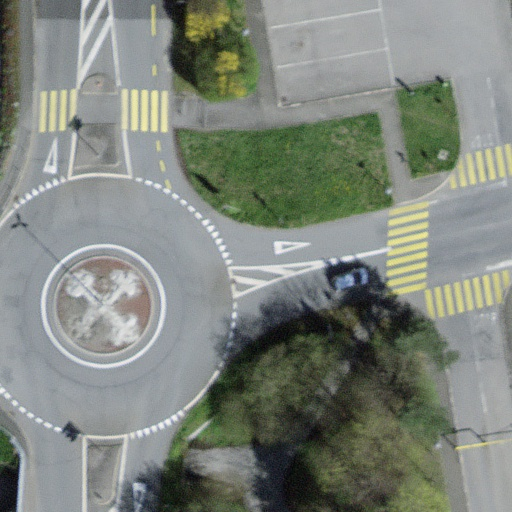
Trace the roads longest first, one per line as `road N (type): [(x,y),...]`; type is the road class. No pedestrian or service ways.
road 1 (motorway): [(354,0),(428,511)]
road 2 (primary): [(165,229),(145,154),(128,0)]
road 3 (primary): [(67,0),(48,228)]
road 4 (tertiary): [(194,349),(364,257)]
road 5 (tertiary): [(364,257),(184,248)]
road 6 (motorway): [(511,173),(485,0)]
road 7 (tertiary): [(511,223),(364,257)]
road 8 (primary): [(20,259),(8,291),(9,325),(38,378)]
road 9 (primary): [(45,384),(60,511)]
road 10 (primary): [(134,511),(161,387)]
road 11 (primary): [(165,229),(100,209),(48,228)]
road 12 (primary): [(45,384),(98,404),(161,387)]
